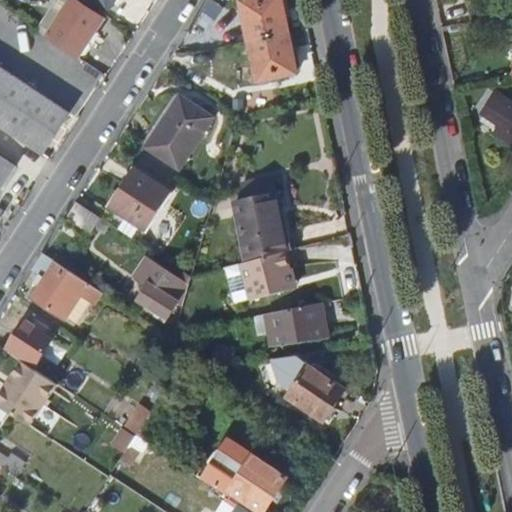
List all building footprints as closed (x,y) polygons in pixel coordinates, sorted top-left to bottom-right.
[(71,6),(50,37),(80,58),(105,21),(75,0),(71,6)] [(255,0),(241,3),(249,43),(289,34),(281,0),(255,0)] [(249,43),(257,82),(297,75),(289,34),(249,43)] [(0,127),(41,155),(69,115),(0,69),(0,127)] [(498,100),(511,109),(511,101),(502,94),(498,100)] [(180,97),(146,148),(179,170),(212,119),(180,97)] [(486,116),(502,128),(498,134),(511,143),(511,109),(498,100),(486,116)] [(141,228),(147,232),(172,196),(135,171),(110,207),(126,218),(141,228)] [(0,175),(0,193),(9,181),(0,175)] [(237,203),(249,264),(285,255),(288,253),(276,194),(237,203)] [(67,218),(90,232),(92,227),(104,235),(111,225),(77,203),(67,218)] [(141,228),(126,218),(118,230),(133,240),(141,228)] [(39,288),(33,298),(66,320),(81,296),(94,305),(102,293),(43,255),(31,272),(39,277),(35,285),(39,288)] [(249,264),(241,266),(229,269),(238,304),(250,302),(294,291),(285,255),(249,264)] [(149,285),(138,300),(168,320),(179,304),(183,307),(191,279),(185,275),(181,280),(148,258),(135,277),(149,285)] [(265,314),(273,351),(330,341),(322,303),(265,314)] [(8,349),(35,367),(54,338),(27,321),(8,349)] [(257,338),(228,342),(230,362),(260,357),(257,338)] [(188,362),(202,372),(209,361),(193,353),(188,362)] [(280,380),(293,389),(289,396),(323,420),(344,389),(309,367),(293,358),(270,361),(280,380)] [(23,362),(0,398),(0,407),(31,428),(58,385),(23,362)] [(176,400),(166,394),(166,395),(154,412),(138,435),(137,437),(148,444),(176,400)] [(149,409),(133,431),(138,435),(154,412),(149,409)] [(137,437),(132,446),(140,452),(143,453),(150,445),(148,444),(137,437)] [(263,511),(286,478),(226,438),(218,449),(216,448),(208,460),(210,462),(200,477),(228,496),(238,503),(252,511),(263,511)] [(132,446),(120,463),(128,469),(140,452),(132,446)] [(95,474),(80,493),(91,501),(104,480),(95,474)] [(252,511),(238,503),(232,511),(252,511)]
